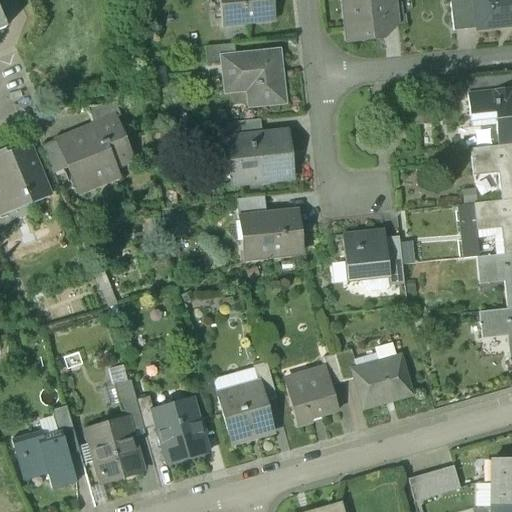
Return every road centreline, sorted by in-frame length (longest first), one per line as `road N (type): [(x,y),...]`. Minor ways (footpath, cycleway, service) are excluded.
road 1 (residential): [(511,414),(244,485)]
road 2 (residential): [(312,80),(511,60)]
road 3 (residential): [(312,80),(324,201),(394,196)]
